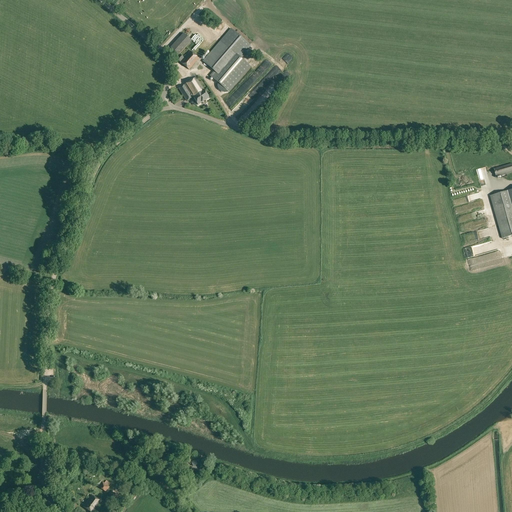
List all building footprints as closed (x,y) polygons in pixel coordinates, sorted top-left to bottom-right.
[(221,38),(232,27),(227,23),(217,34),(221,38)] [(225,75),(239,57),(250,45),(232,29),(221,41),(220,41),(203,61),(214,71),(210,76),(218,83),(225,75)] [(170,48),(178,55),(191,40),(183,33),(170,48)] [(180,62),(189,70),(199,58),(190,51),(180,62)] [(225,75),(236,84),(250,67),(239,57),(225,75)] [(252,84),(261,75),(255,69),(248,76),(250,78),(241,87),(244,90),(249,85),(248,84),(249,82),(252,84)] [(193,97),(198,105),(209,98),(204,90),(203,90),(195,78),(179,89),(187,101),(193,97)] [(219,84),(219,85),(219,86),(219,87),(219,88),(220,89),(221,90),(222,90),(222,91),(223,91),(224,91),(224,92),(225,92),(226,92),(227,91),(228,91),(229,91),(229,90),(230,90),(230,89),(231,89),(231,88),(232,87),(232,86),(232,85),(232,84),(232,83),(232,82),(231,82),(231,81),(230,80),(229,79),(228,79),(227,78),(226,78),(225,78),(224,78),(223,78),(223,79),(222,79),(221,79),(221,80),(220,80),(220,81),(219,82),(219,83),(219,84)] [(241,112),(245,116),(275,84),(271,80),(264,88),(261,85),(238,109),(236,108),(233,112),(237,116),(241,112)] [(279,109),(285,111),(290,97),(284,95),(279,109)] [(493,166),(495,174),(511,169),(511,162),(511,161),(493,166)] [(511,189),(510,190),(490,196),(502,239),(511,236),(511,189)] [(485,207),(483,200),(475,202),(477,209),(485,207)] [(469,222),(462,225),(464,231),(471,228),(469,222)] [(489,237),(490,241),(477,245),(480,253),(492,249),(490,242),(494,241),(492,236),(489,237)] [(98,487),(107,493),(109,491),(107,490),(110,487),(109,486),(110,483),(106,480),(104,483),(102,482),(98,487)] [(83,507),(90,511),(93,511),(101,502),(91,495),(83,507)]
